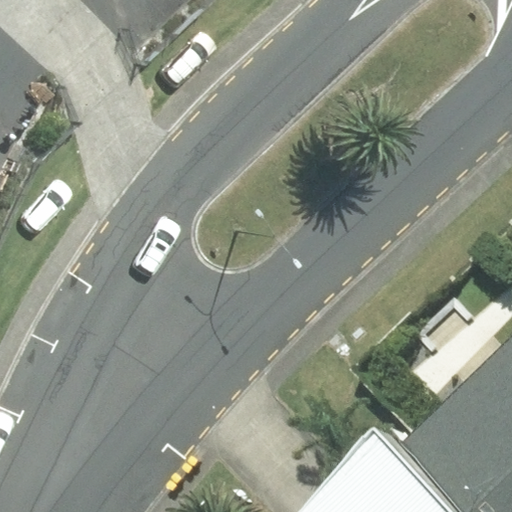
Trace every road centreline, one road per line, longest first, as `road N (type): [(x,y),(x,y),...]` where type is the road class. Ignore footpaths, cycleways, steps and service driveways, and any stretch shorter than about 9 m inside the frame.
road 1 (residential): [(511,85),(218,326),(113,387)]
road 2 (residential): [(113,387),(139,296),(182,197),(227,136),(356,0)]
road 3 (residential): [(46,511),(113,387)]
